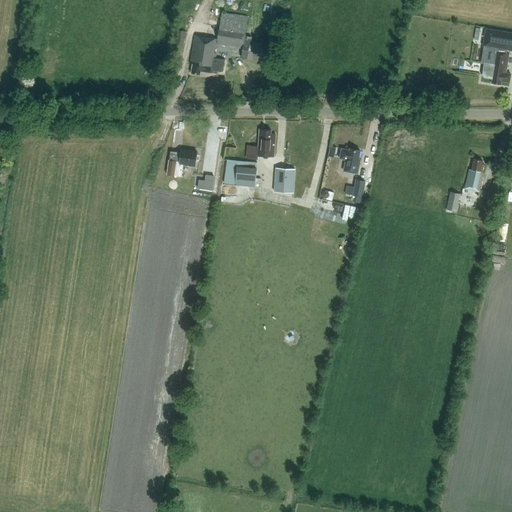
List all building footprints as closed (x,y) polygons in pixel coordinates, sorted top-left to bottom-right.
[(220,60),(215,59),(218,45),(244,48),(242,58),(268,62),(271,46),(251,43),(252,37),(246,36),(249,17),(222,13),(218,39),(195,36),(191,56),(194,56),(192,74),(200,75),(201,71),(213,73),(214,71),(223,72),(225,60),(220,59),(220,60)] [(507,53),(507,49),(511,49),(511,33),(486,29),(484,45),(494,47),(494,51),(495,51),(507,53)] [(183,47),(186,32),(178,31),(176,45),(183,47)] [(483,75),(484,77),(492,79),(491,83),(501,85),(501,81),(510,82),(511,74),(506,73),(509,53),(495,51),(493,65),(485,63),(483,75)] [(258,155),(274,156),(276,133),(271,133),(271,130),(263,129),(263,133),(260,133),(258,155)] [(198,152),(181,149),(180,162),(176,162),(176,160),(169,159),(167,174),(174,175),(175,170),(183,171),(184,163),(196,165),(198,152)] [(342,149),(340,159),(346,160),(344,171),(358,174),(360,159),(359,159),(360,151),(350,149),(350,150),(342,149)] [(256,186),(257,168),(258,162),(249,161),(228,159),(225,183),(256,186)] [(469,169),(465,189),(479,192),(485,166),(481,165),(482,161),(474,159),(472,170),(469,169)] [(296,169),(276,168),(274,191),(294,193),(296,169)] [(198,186),(198,188),(212,190),(212,189),(214,176),(206,175),(205,181),(199,180),(198,186)] [(356,180),(353,196),(356,196),(355,202),(361,203),(365,182),(356,180)] [(463,182),(455,180),(453,189),(461,191),(463,182)] [(498,192),(500,181),(494,180),(491,191),(498,192)] [(324,198),(326,198),(326,199),(332,200),(334,193),(326,190),(325,191),(323,192),(322,195),(324,198)] [(456,211),(460,194),(450,192),(446,209),(456,211)]
